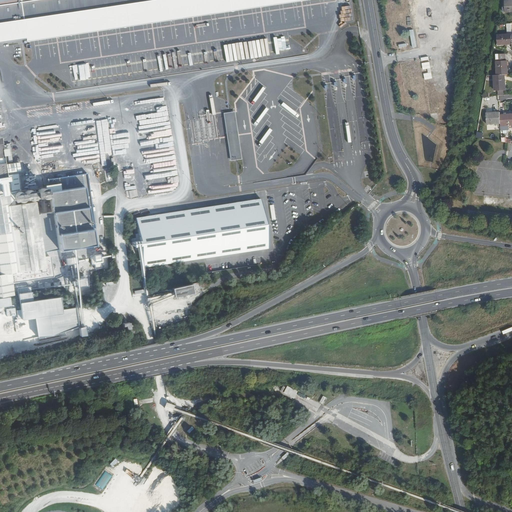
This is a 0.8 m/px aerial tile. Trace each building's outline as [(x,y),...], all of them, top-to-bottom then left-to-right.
[(26,40),(298,0),(0,0),(0,41),(25,38),(26,40)] [(511,10),(511,0),(504,0),(505,5),(503,6),(503,11),(511,10)] [(186,17),(187,25),(195,24),(196,28),(201,28),(200,23),(210,22),(209,14),(186,17)] [(511,36),(511,35),(511,22),(506,23),(507,33),(498,34),(498,43),(511,42),(511,36)] [(508,73),(507,59),(505,60),(505,53),(496,53),(497,74),(505,74),(508,73)] [(506,87),(505,74),(497,74),(494,74),(494,88),(506,87)] [(235,111),(224,113),(231,161),(242,159),(235,111)] [(501,122),(500,113),(500,111),(486,112),(487,122),(501,122)] [(511,112),(500,113),(501,122),(501,124),(511,123),(511,112)] [(0,306),(13,305),(11,295),(15,295),(12,282),(52,276),(48,250),(70,247),(92,243),(82,175),(47,179),(48,184),(44,185),(44,187),(39,188),(36,189),(31,190),(29,190),(26,190),(25,191),(22,192),(19,174),(7,175),(6,173),(20,171),(18,162),(13,163),(10,143),(6,144),(9,163),(3,164),(2,156),(7,155),(6,148),(1,148),(0,141),(0,306)] [(205,258),(267,248),(259,199),(134,219),(138,240),(132,241),(132,246),(136,246),(138,245),(142,268),(205,258)] [(104,259),(91,261),(91,265),(94,264),(95,269),(102,268),(101,264),(105,263),(104,259)] [(191,284),(171,288),(172,292),(173,294),(173,296),(192,293),(191,284)] [(30,287),(16,289),(21,319),(34,318),(37,337),(53,334),(78,326),(75,306),(61,309),(59,296),(32,300),(30,289),(30,287)] [(129,322),(122,323),(122,326),(123,335),(136,334),(134,327),(129,328),(129,322)] [(88,326),(80,327),(80,335),(89,335),(88,326)] [(284,393),(294,398),(298,391),(288,386),(284,393)] [(169,402),(166,409),(175,412),(178,406),(169,402)]
